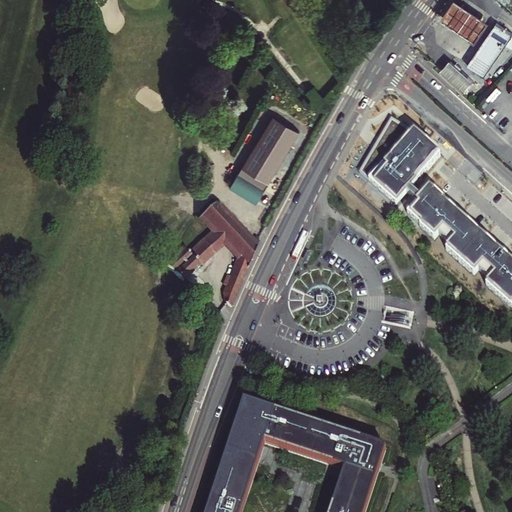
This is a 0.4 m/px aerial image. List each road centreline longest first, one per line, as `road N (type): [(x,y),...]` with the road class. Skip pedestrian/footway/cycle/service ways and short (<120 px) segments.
road 1 (primary): [(375,59),(267,255),(170,511)]
road 2 (primary): [(181,511),(289,244),(384,67)]
road 3 (residential): [(384,67),(511,180)]
road 4 (residential): [(511,155),(393,52)]
